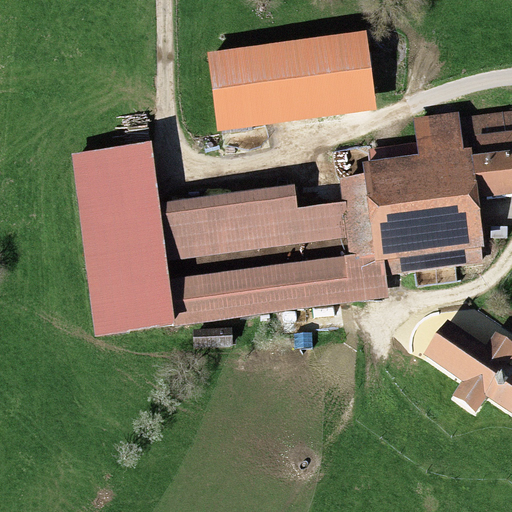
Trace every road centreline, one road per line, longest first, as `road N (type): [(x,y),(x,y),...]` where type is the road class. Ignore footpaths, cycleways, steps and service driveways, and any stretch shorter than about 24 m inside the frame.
road 1 (track): [(511,81),(442,90),(383,119),(281,192),(274,222),(293,241),(332,251)]
road 2 (track): [(281,511),(374,368),(332,251)]
